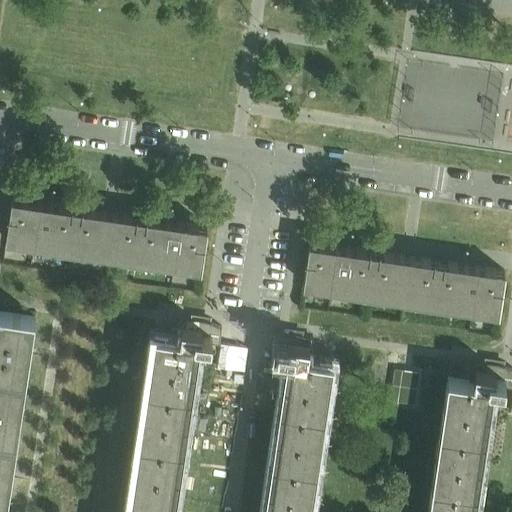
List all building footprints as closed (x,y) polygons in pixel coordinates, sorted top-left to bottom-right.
[(6,239),(15,240),(71,249),(78,207),(13,198),(6,239)] [(143,217),(78,207),(71,249),(136,258),(143,217)] [(207,227),(143,217),(136,258),(201,268),(207,227)] [(375,251),(310,242),(304,283),(369,293),(375,251)] [(440,261),(375,251),(369,293),(434,303),(440,261)] [(505,271),(440,261),(434,303),(499,312),(505,271)] [(0,310),(0,374),(26,378),(35,316),(0,310)] [(169,511),(193,356),(198,357),(201,341),(211,343),(211,342),(220,343),(222,327),(218,325),(211,322),(203,320),(195,319),(187,319),(179,320),(176,337),(154,334),(128,511),(169,511)] [(311,511),(334,360),(312,357),(314,341),(311,338),(303,335),(295,333),(287,332),(283,332),(275,333),(271,334),(269,351),(277,352),(287,354),(285,370),(290,371),(269,511),(311,511)] [(469,511),(487,400),(492,400),(494,385),(505,386),(511,386),(511,368),(504,365),(501,364),(493,362),(485,362),(477,363),(472,364),(470,380),(448,377),(428,511),(469,511)] [(0,374),(0,438),(17,441),(26,378),(0,374)] [(0,438),(0,501),(8,503),(17,441),(0,438)]
